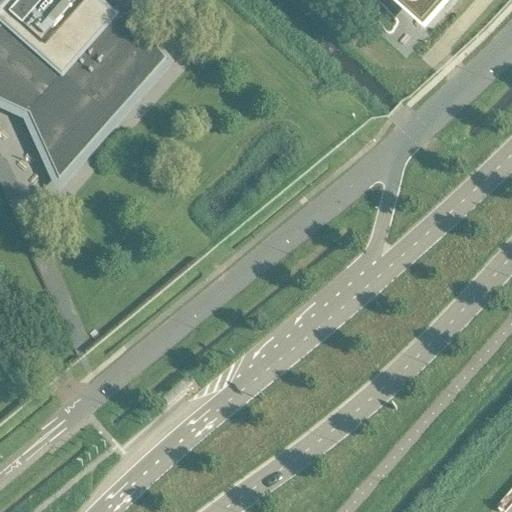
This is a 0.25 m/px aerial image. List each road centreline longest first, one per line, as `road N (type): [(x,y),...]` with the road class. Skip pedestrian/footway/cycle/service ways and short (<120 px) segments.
road 1 (unclassified): [(64,422),(402,144)]
road 2 (secondary): [(228,511),(354,415),(511,258)]
road 3 (secondary): [(366,286),(106,511)]
road 4 (secondary): [(511,149),(366,286)]
road 5 (unclassified): [(402,144),(511,43)]
road 6 (unclassified): [(402,144),(366,286)]
